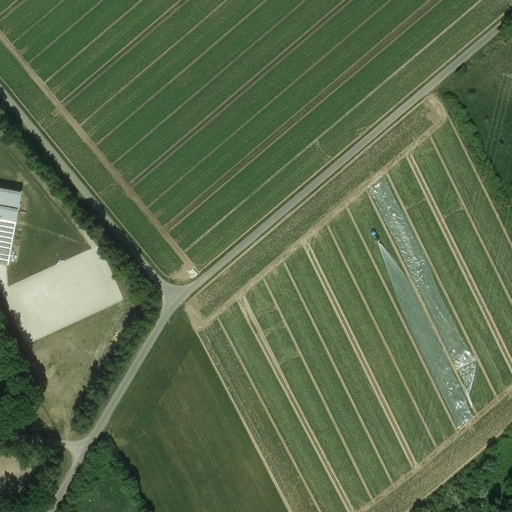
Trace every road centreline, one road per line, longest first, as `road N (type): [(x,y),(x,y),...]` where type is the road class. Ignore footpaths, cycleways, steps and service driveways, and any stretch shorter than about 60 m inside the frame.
road 1 (unclassified): [(173,301),(511,14)]
road 2 (unclassified): [(0,90),(173,301)]
road 3 (unclassified): [(50,511),(173,301)]
